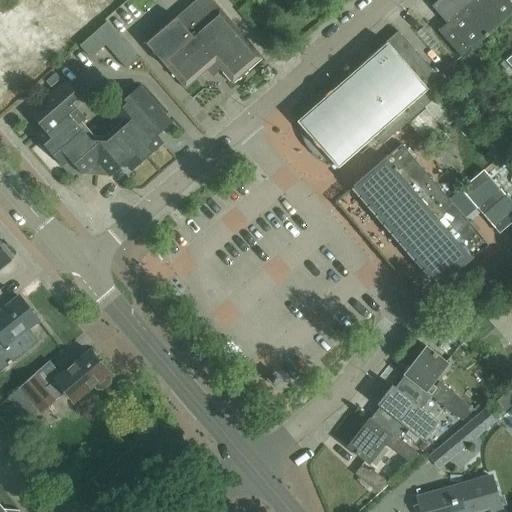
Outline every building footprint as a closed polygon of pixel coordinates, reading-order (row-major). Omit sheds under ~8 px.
[(0,0),(0,31),(35,0),(0,0)] [(210,0),(194,0),(174,19),(145,45),(159,60),(185,89),(215,64),(232,84),(263,58),(210,0)] [(511,0),(436,0),(423,11),(462,57),(511,14),(511,0)] [(128,67),(140,57),(109,20),(82,43),(93,56),(108,44),(128,67)] [(410,120),(447,88),(437,77),(398,31),(361,63),(362,64),(333,90),(333,89),(329,91),(326,94),(324,97),(324,98),(298,120),(296,122),(308,135),(306,136),(308,141),(310,145),(314,150),(318,152),(320,154),(325,157),(328,158),(337,168),(374,136),(382,145),(403,126),(410,120)] [(43,64),(43,44),(10,45),(11,65),(43,64)] [(511,52),(503,61),(504,62),(501,64),(509,75),(511,72),(511,52)] [(454,82),(464,73),(454,62),(444,71),(454,82)] [(29,113),(42,128),(34,135),(41,142),(55,129),(58,133),(72,121),(65,114),(74,106),(71,102),(78,96),(65,81),(29,113)] [(122,127),(148,157),(163,144),(156,136),(172,123),(139,86),(124,99),(127,102),(112,115),(122,127)] [(96,135),(90,140),(77,124),(84,117),(78,110),(74,106),(65,114),(72,121),(58,133),(55,129),(41,142),(61,166),(69,159),(82,174),(92,166),(97,166),(99,135),(96,135)] [(427,146),(444,130),(427,110),(409,125),(427,146)] [(122,127),(109,139),(107,140),(103,135),(99,135),(97,166),(102,167),(110,176),(125,163),(132,171),(148,157),(122,127)] [(438,286),(439,287),(441,286),(472,259),(471,258),(486,244),(464,219),(448,201),(400,145),(385,158),(385,157),(353,186),(352,187),(353,188),(353,187),(377,214),(373,217),(380,225),(384,223),(416,260),(413,262),(420,271),(423,268),(439,286),(438,286)] [(463,188),(448,201),(464,219),(477,208),(499,234),(511,222),(511,204),(483,171),(463,188)] [(0,269),(10,261),(9,260),(11,258),(2,247),(0,247),(0,269)] [(0,350),(38,321),(19,297),(0,311),(0,350)] [(470,333),(477,341),(493,328),(486,319),(470,333)] [(477,341),(484,350),(501,337),(493,328),(477,341)] [(330,337),(318,345),(326,356),(338,348),(330,337)] [(508,346),(501,337),(484,350),(492,359),(508,346)] [(511,357),(511,350),(508,346),(492,359),(499,368),(511,357)] [(448,364),(447,363),(426,347),(404,375),(405,376),(430,396),(431,395),(446,408),(462,420),(474,410),(456,396),(440,382),(435,388),(432,386),(448,364)] [(109,383),(109,377),(107,374),(108,373),(88,350),(47,386),(36,373),(18,389),(39,413),(64,391),(73,402),(93,385),(96,389),(102,389),(109,383)] [(511,376),(511,357),(499,368),(509,379),(511,376)] [(269,378),(267,379),(274,387),(276,385),(281,380),(275,373),(269,378)] [(430,396),(405,376),(392,393),(388,391),(388,392),(382,399),(385,402),(371,419),(370,420),(395,441),(398,437),(406,427),(423,440),(438,421),(421,408),(430,396)] [(484,410),(429,456),(439,468),(494,421),(484,410)] [(347,447),(369,464),(385,443),(410,463),(418,453),(398,437),(395,441),(370,420),(371,419),(369,418),(347,447)] [(0,449),(12,439),(0,424),(0,449)] [(379,494),(388,483),(372,471),(370,473),(362,466),(355,475),(379,494)] [(484,511),(502,507),(494,477),(420,497),(424,511),(451,511),(452,511),(484,511)]
